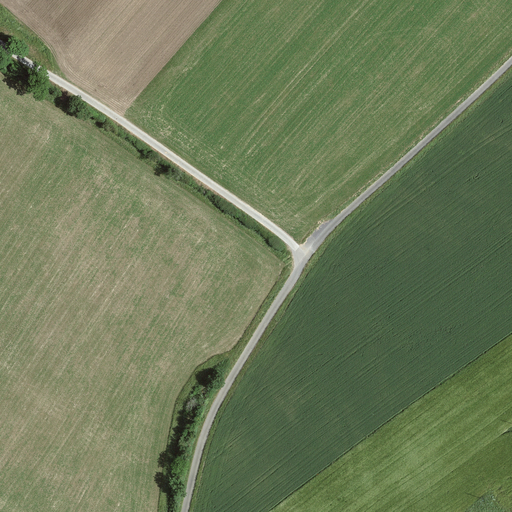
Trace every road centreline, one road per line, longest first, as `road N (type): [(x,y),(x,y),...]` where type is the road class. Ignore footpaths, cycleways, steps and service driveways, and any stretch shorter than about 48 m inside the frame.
road 1 (unclassified): [(0,40),(309,253)]
road 2 (unclassified): [(185,511),(208,423),(309,253)]
road 3 (unclassified): [(309,253),(511,63)]
